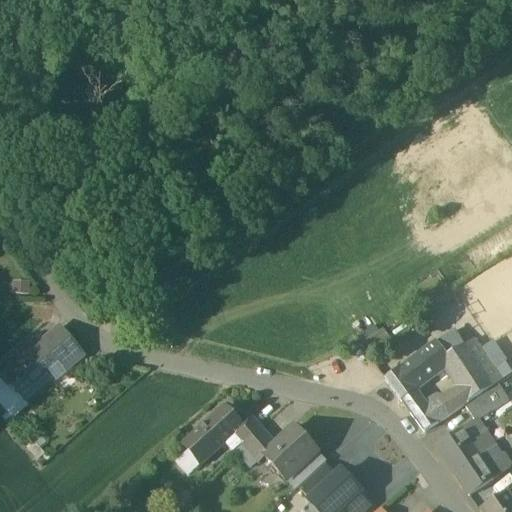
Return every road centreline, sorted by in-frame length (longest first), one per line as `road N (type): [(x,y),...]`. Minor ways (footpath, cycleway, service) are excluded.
road 1 (unclassified): [(458,511),(398,430),(372,413),(105,344),(70,312),(0,217)]
road 2 (track): [(83,326),(511,17)]
